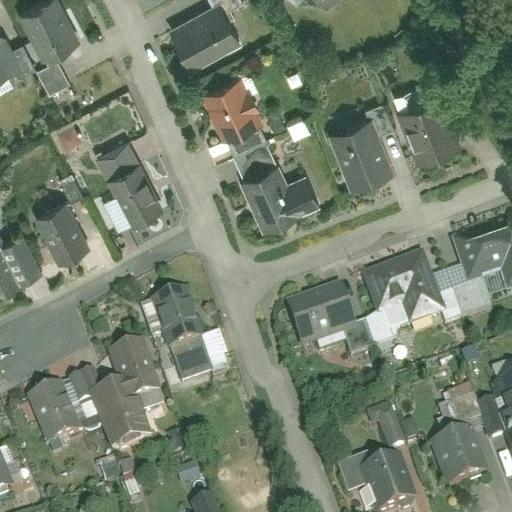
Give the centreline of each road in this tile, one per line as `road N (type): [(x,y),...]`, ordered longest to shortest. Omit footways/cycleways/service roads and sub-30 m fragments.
road 1 (residential): [(238,292),(511,181)]
road 2 (residential): [(208,227),(55,308),(5,387)]
road 3 (residential): [(208,227),(106,0)]
road 4 (residential): [(326,511),(238,292)]
